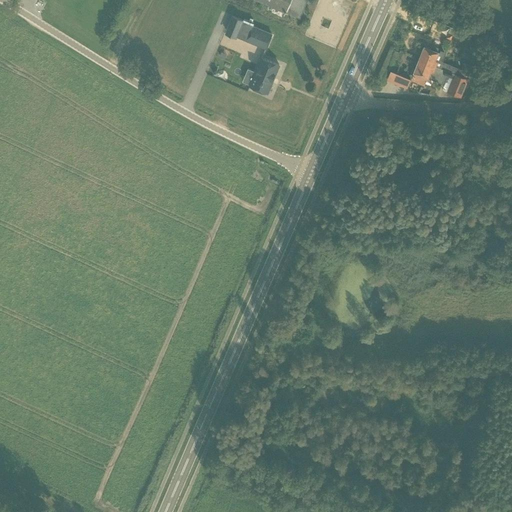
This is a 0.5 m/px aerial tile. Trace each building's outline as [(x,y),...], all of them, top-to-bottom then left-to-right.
[(257,0),(299,17),(305,0),(257,0)] [(243,20),(232,15),(224,34),(236,38),(237,36),(246,40),(254,23),(244,19),(243,20)] [(433,28),(444,33),(447,25),(436,20),(433,28)] [(246,40),(266,48),(272,34),(252,26),(246,40)] [(424,46),(419,59),(447,71),(454,73),(456,74),(467,78),(468,76),(472,66),(464,62),(461,69),(443,61),(445,54),(439,52),(437,51),(438,47),(431,45),(430,48),(424,46)] [(248,69),(242,81),(250,85),(267,93),(268,92),(270,92),(272,90),(272,87),(270,85),(272,83),(270,82),(272,78),(273,78),(279,65),(262,58),(261,58),(256,72),(248,69)] [(415,73),(413,77),(414,82),(420,84),(424,82),(426,77),(428,78),(428,77),(441,82),(441,83),(442,83),(446,75),(452,77),(454,73),(447,71),(419,59),(414,72),(415,73)] [(387,80),(407,88),(412,78),(391,70),(387,80)] [(452,77),(446,91),(460,97),(461,95),(467,78),(456,74),(454,73),(452,77)]
